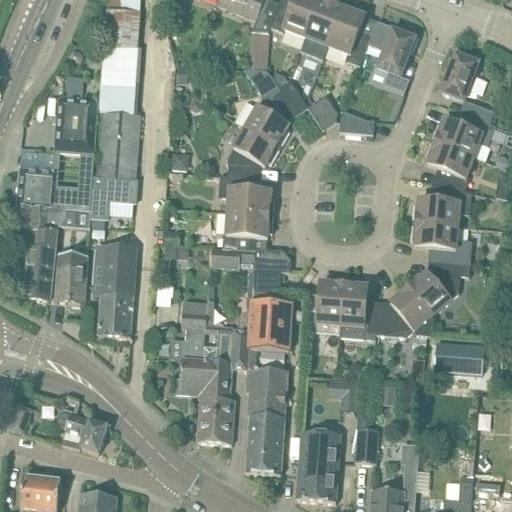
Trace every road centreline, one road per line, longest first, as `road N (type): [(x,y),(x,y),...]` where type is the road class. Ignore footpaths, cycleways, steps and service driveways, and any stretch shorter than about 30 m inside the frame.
road 1 (residential): [(383,162),(373,248),(329,254),(310,245),(304,223),(308,176),(314,161),(358,154)]
road 2 (tertiary): [(184,476),(86,382),(0,351)]
road 3 (unknown): [(285,511),(300,319)]
road 4 (unclassified): [(184,476),(146,481),(12,446)]
road 5 (residential): [(451,11),(397,148),(383,162)]
